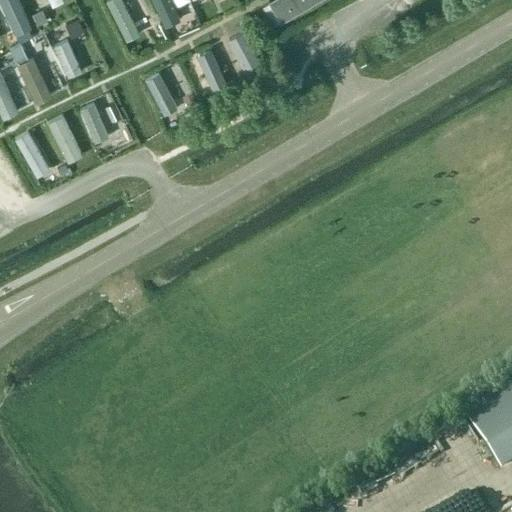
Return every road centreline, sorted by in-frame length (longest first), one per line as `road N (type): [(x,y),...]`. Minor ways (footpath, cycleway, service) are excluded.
road 1 (secondary): [(14,314),(511,22)]
road 2 (track): [(87,0),(152,135),(144,162)]
